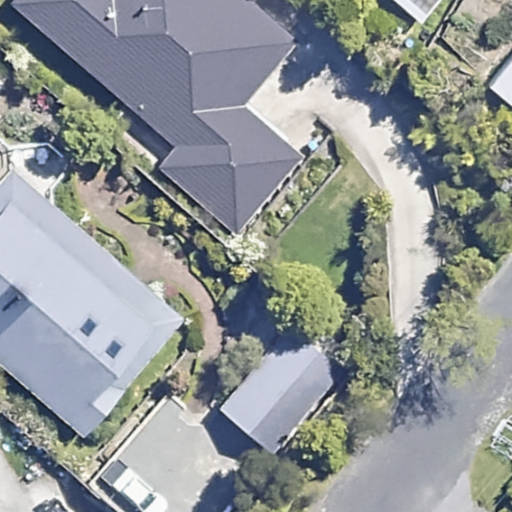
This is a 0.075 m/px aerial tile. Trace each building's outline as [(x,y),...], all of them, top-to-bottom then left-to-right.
[(299,52),(238,0),(11,0),(183,147),(165,168),(242,234),(300,166),(243,117),(299,52)] [(400,0),(420,17),(434,0),(400,0)] [(511,42),(479,83),(511,110),(511,42)] [(180,320),(6,171),(0,178),(0,365),(81,435),(180,320)] [(333,373),(289,331),(220,405),(264,446),(333,373)]
